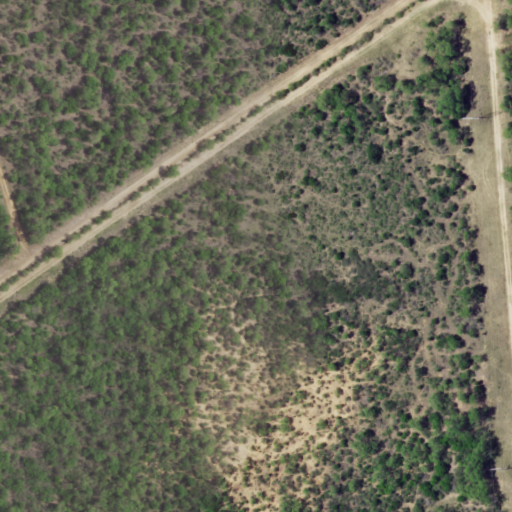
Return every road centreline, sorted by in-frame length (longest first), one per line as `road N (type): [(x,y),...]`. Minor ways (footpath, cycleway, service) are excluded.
road 1 (residential): [(53,304),(136,265),(452,45),(472,11),(495,0)]
road 2 (residential): [(0,115),(53,304),(53,334),(0,355)]
